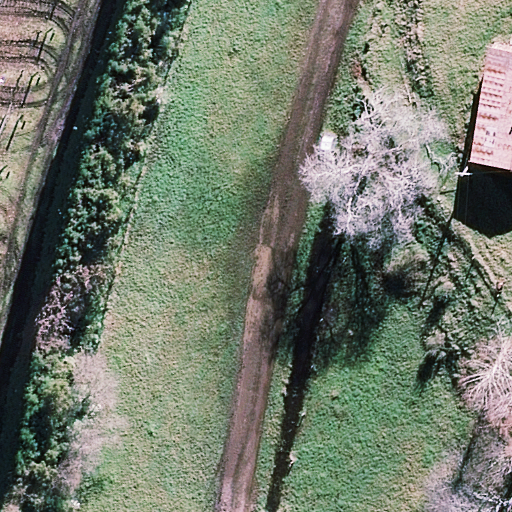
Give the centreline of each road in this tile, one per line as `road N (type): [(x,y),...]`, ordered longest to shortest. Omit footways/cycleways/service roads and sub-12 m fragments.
road 1 (track): [(234,511),(306,110),(338,0)]
road 2 (track): [(106,0),(0,399)]
